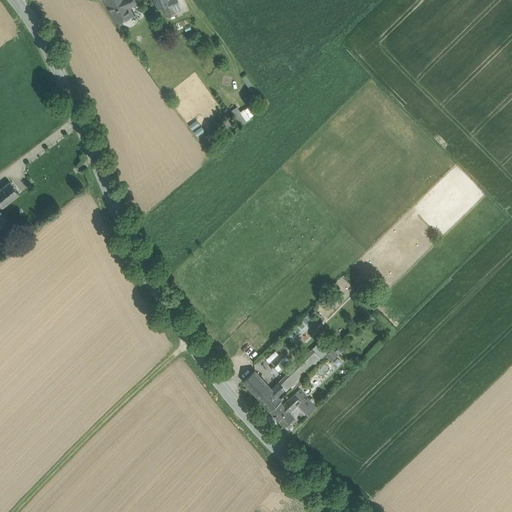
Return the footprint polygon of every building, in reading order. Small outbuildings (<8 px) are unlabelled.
[(104,0),(116,23),(134,16),(130,8),(137,5),(134,0),(104,0)] [(154,0),(158,9),(163,7),(170,4),(168,0),(154,0)] [(166,16),(182,9),(177,0),(168,0),(170,4),(163,7),(166,16)] [(10,181),(0,189),(0,204),(3,208),(20,194),(10,181)] [(314,307),(285,333),(296,345),(325,320),(314,307)] [(338,365),(342,359),(338,356),(341,351),(332,345),(325,356),(338,365)] [(276,349),(267,358),(278,369),(287,360),(276,349)] [(293,381),(298,376),(305,369),(307,371),(322,356),(316,350),(285,378),(290,384),(293,381)] [(268,384),(255,370),(243,381),(256,395),(268,384)] [(285,378),(282,381),(284,383),(281,385),(285,389),(291,385),(290,384),(285,378)] [(279,383),(272,389),(278,396),(285,389),(281,385),(279,383)] [(268,384),(256,395),(270,411),(281,402),(283,400),(278,396),(272,389),(268,384)] [(307,397),(300,389),(295,394),(302,402),(307,397)] [(295,394),(283,405),(290,412),(302,402),(295,394)] [(309,399),(301,406),(308,414),(316,407),(309,399)] [(283,405),(281,402),(270,411),(284,427),(295,417),(290,412),(283,405)]
